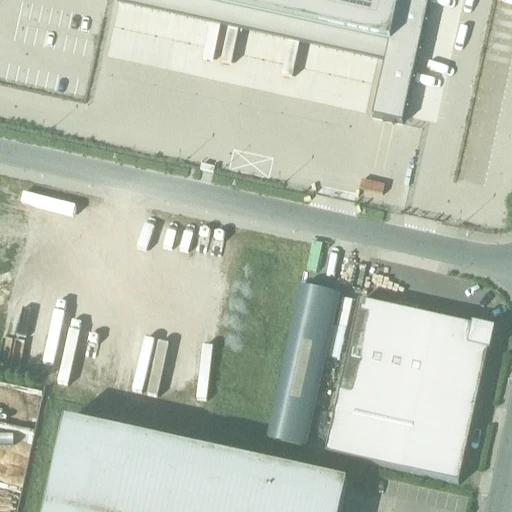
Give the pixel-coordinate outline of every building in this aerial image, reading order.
[(119,0),(118,8),(384,66),(388,45),(383,43),(369,40),(352,37),(335,33),(317,29),(299,25),(282,21),(263,17),(238,11),(220,8),(202,4),(185,0),(119,0)] [(185,0),(202,4),(220,8),(238,11),(263,17),(282,21),(299,25),(317,29),(335,33),(352,37),(369,40),(383,43),(388,45),(384,66),(372,119),(388,123),(402,126),(403,120),(405,111),(409,95),(412,79),(416,63),(419,48),(421,39),(423,31),(426,15),(429,0),(185,0)] [(200,166),(199,171),(213,174),(214,171),(214,169),(200,166)] [(300,289),(266,444),(305,452),(339,298),(300,289)] [(479,331),(471,329),(410,316),(395,312),(374,308),(359,304),(325,457),(355,463),(458,486),(459,482),(487,354),(489,346),(484,338),(479,331)] [(64,425),(45,511),(341,511),(347,487),(64,425)]
